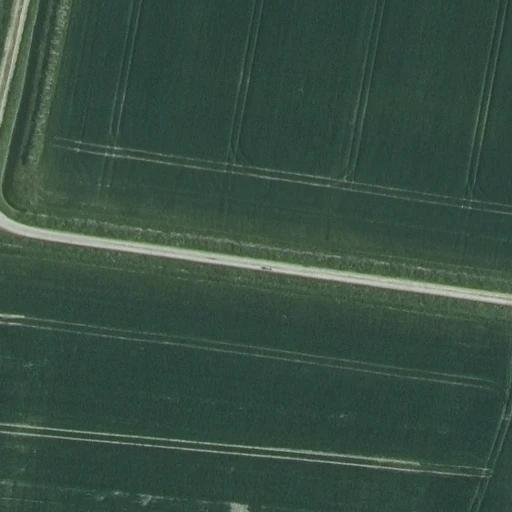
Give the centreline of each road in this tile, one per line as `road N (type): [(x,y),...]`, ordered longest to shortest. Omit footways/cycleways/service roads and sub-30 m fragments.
road 1 (track): [(511,301),(44,235),(15,225),(0,206)]
road 2 (track): [(29,0),(0,127)]
